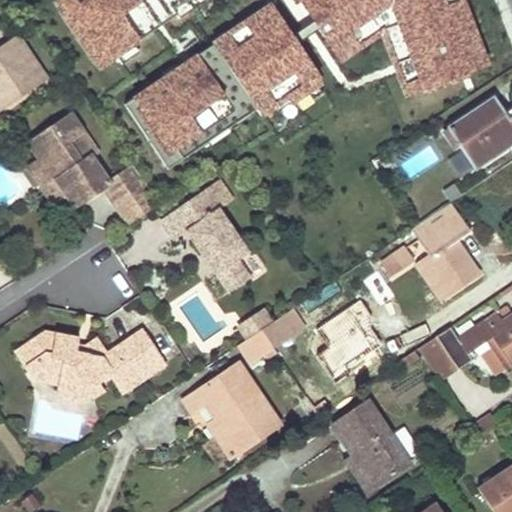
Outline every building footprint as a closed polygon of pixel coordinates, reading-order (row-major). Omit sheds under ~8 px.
[(54,0),(53,1),(95,66),(112,55),(130,43),(174,15),(171,10),(185,0),(54,0)] [(203,0),(202,0),(185,0),(171,10),(174,15),(175,19),(203,0)] [(484,66),(458,0),(298,0),(339,61),(353,51),(348,42),(384,18),(397,49),(387,53),(396,75),(405,71),(413,92),(422,89),(424,93),(467,77),(465,73),(484,66)] [(319,83),(268,7),(250,19),(255,28),(231,44),(225,36),(178,67),(183,74),(167,84),(163,77),(122,105),(165,169),(182,158),(198,147),(225,129),(250,113),(253,110),(257,117),(271,107),(272,107),(271,104),(283,96),(288,104),(292,101),(316,85),(319,83)] [(348,42),(353,51),(381,33),(387,53),(397,49),(384,18),(348,42)] [(255,28),(250,19),(225,36),(231,44),(255,28)] [(0,45),(11,37),(3,25),(0,26),(0,45)] [(0,109),(49,77),(18,33),(11,37),(0,45),(0,109)] [(130,43),(112,55),(117,63),(135,52),(130,43)] [(162,75),(163,77),(167,84),(183,74),(178,67),(177,65),(162,75)] [(405,71),(396,75),(403,95),(413,92),(405,71)] [(322,94),(316,85),(292,101),(298,111),(322,94)] [(275,113),(288,104),(283,96),(271,104),(272,107),(271,107),(275,113)] [(511,117),(511,116),(509,118),(506,119),(493,98),(446,127),(471,168),(511,142),(511,117)] [(68,112),(26,140),(38,158),(32,162),(47,184),(54,179),(65,195),(72,206),(89,195),(86,191),(95,185),(98,189),(100,187),(108,182),(89,154),(94,150),(68,112)] [(250,113),(225,129),(227,131),(251,115),(250,113)] [(198,147),(182,158),(183,160),(200,150),(198,147)] [(47,184),(32,162),(26,166),(41,188),(52,203),(65,195),(54,179),(47,184)] [(112,205),(143,183),(131,166),(108,182),(100,187),(112,205)] [(186,233),(227,298),(251,282),(240,264),(251,256),(221,211),(235,201),(222,181),(181,207),(194,228),(186,233)] [(112,205),(126,225),(157,204),(143,183),(112,205)] [(86,191),(89,195),(98,189),(95,185),(86,191)] [(474,236),(451,200),(444,206),(467,241),(474,236)] [(421,268),(430,283),(440,297),(477,274),(460,245),(467,241),(444,206),(411,228),(431,261),(421,268)] [(162,220),(175,241),(186,233),(194,228),(181,207),(162,220)] [(390,275),(401,268),(412,261),(403,247),(381,261),(390,275)] [(291,310),(281,316),(294,334),(303,328),(291,310)] [(260,330),(268,325),(259,313),(235,330),(243,342),(260,330)] [(431,338),(415,349),(438,382),(457,367),(470,359),(466,353),(491,336),(511,367),(511,366),(511,313),(502,320),(497,313),(457,340),(449,326),(431,338)] [(268,325),(260,330),(273,349),(294,334),(281,316),(268,325)] [(243,342),(236,347),(249,365),(273,349),(260,330),(243,342)] [(47,335),(16,356),(35,383),(57,386),(56,390),(60,396),(73,398),(80,393),(84,379),(99,382),(111,373),(123,392),(164,364),(142,331),(107,354),(100,359),(75,355),(76,348),(77,341),(47,335)] [(100,359),(107,354),(98,340),(86,349),(76,348),(75,355),(100,359)] [(275,424),(235,364),(180,401),(190,416),(205,406),(213,418),(235,451),(275,424)] [(84,379),(80,393),(95,397),(104,390),(99,382),(84,379)] [(369,397),(332,423),(354,457),(357,455),(378,486),(412,463),(369,397)] [(469,428),(475,438),(493,426),(487,416),(469,428)] [(235,451),(213,418),(206,423),(228,456),(235,451)] [(347,462),(369,493),(378,486),(357,455),(354,457),(347,462)] [(511,468),(479,490),(494,511),(508,511),(511,510),(511,509),(511,468)]
